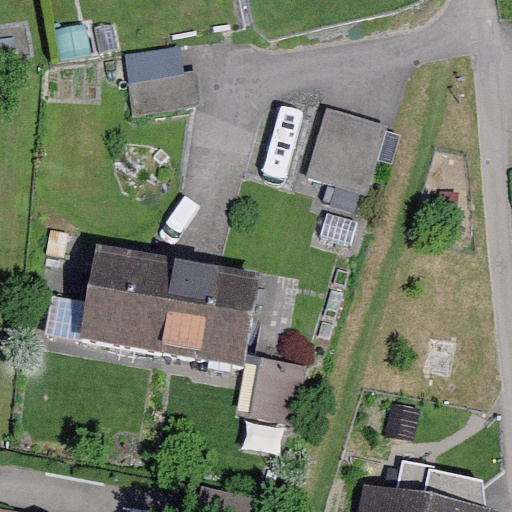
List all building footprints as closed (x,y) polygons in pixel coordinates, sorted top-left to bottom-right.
[(407,136),(339,115),(318,186),(387,205),(407,136)] [(173,365),(190,278),(96,260),(80,347),(173,365)] [(245,379),(262,292),(190,278),(173,365),(245,379)] [(299,429),(306,372),(261,366),(253,423),(299,429)] [(268,511),(270,504),(214,492),(210,511),(268,511)]
